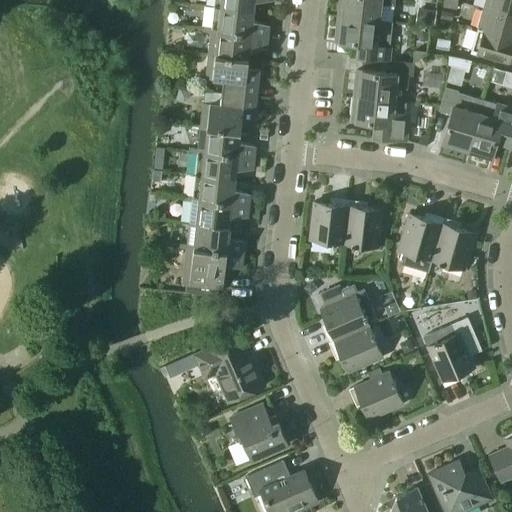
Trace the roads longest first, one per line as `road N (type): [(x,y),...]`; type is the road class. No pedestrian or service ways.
road 1 (residential): [(345,478),(275,305),(289,155)]
road 2 (residential): [(289,155),(408,169),(511,199)]
road 3 (residential): [(511,398),(345,478)]
road 4 (residential): [(289,155),(309,0)]
